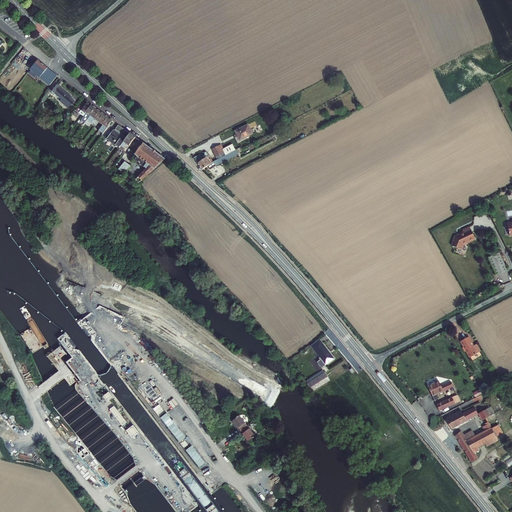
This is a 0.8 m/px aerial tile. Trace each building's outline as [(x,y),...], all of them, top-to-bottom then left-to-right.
[(57,76),(38,60),(30,70),(32,70),(31,72),(35,75),(36,74),(50,85),(57,76)] [(52,91),(51,92),(54,94),(55,93),(62,99),(66,102),(71,98),(72,97),(55,82),(50,89),(52,91)] [(75,101),(71,98),(66,102),(62,99),(60,101),(69,108),(75,101)] [(83,108),(80,105),(76,110),(83,116),(92,105),(87,101),(83,108)] [(83,116),(88,119),(96,108),(92,105),(83,116)] [(96,108),(88,119),(92,122),(100,111),(96,108)] [(100,111),(92,122),(96,126),(105,114),(100,111)] [(96,126),(100,128),(109,117),(105,114),(96,126)] [(98,132),(102,135),(113,120),(109,117),(100,128),(98,132)] [(246,124),(233,131),(238,140),(251,133),(246,124)] [(121,146),(126,138),(114,129),(111,132),(108,130),(105,134),(109,136),(107,138),(115,144),(116,146),(117,146),(119,148),(121,146)] [(126,138),(121,146),(125,149),(124,150),(125,151),(136,137),(130,133),(126,138)] [(116,146),(115,144),(107,138),(106,139),(116,146)] [(165,159),(143,143),(135,154),(138,156),(136,159),(140,162),(139,163),(147,169),(144,171),(135,180),(139,183),(165,159)] [(216,156),(222,153),(218,147),(211,150),(215,157),(216,156)] [(195,160),(202,170),(205,168),(212,163),(209,158),(206,160),(205,158),(202,160),(200,157),(196,159),(195,160)] [(130,166),(125,162),(119,169),(124,174),(130,166)] [(464,244),(475,239),(470,227),(463,230),(464,232),(459,236),(459,235),(456,237),(455,237),(452,246),(462,249),(464,244)] [(490,259),(498,276),(509,271),(501,254),(490,259)] [(463,342),(466,348),(465,349),(467,352),(468,352),(472,358),(483,351),(479,344),(476,346),(471,338),(463,342)] [(319,340),(311,346),(320,358),(319,359),(320,360),(317,362),(321,368),(334,359),(319,340)] [(314,391),(330,380),(323,370),(306,381),(314,391)] [(433,393),(436,401),(437,402),(440,400),(437,396),(456,387),(453,381),(443,386),(441,381),(429,387),(433,393)] [(102,395),(106,401),(113,396),(108,390),(102,395)] [(459,395),(438,405),(441,412),(463,402),(459,395)] [(74,416),(67,421),(109,474),(109,471),(104,464),(104,461),(116,452),(120,456),(120,453),(121,455),(121,457),(123,460),(123,463),(126,463),(127,465),(131,465),(133,464),(133,460),(90,406),(86,406),(86,409),(85,407),(83,409),(81,409),(80,413),(77,416),(74,416)] [(123,425),(127,422),(114,406),(109,409),(123,425)] [(462,410),(447,419),(453,429),(480,414),(475,406),(464,413),(462,410)] [(484,420),(488,417),(492,415),(488,409),(481,414),(484,420)] [(235,419),(232,422),(238,429),(245,423),(240,416),(235,419)] [(494,428),(491,423),(487,425),(490,430),(477,438),(468,443),(464,437),(462,432),(457,436),(471,458),(476,455),(481,452),(479,447),(486,443),(488,448),(501,440),(498,436),(494,428)] [(133,425),(126,430),(132,438),(139,433),(133,425)] [(499,426),(494,428),(498,436),(503,434),(499,426)] [(248,442),(255,436),(249,429),(242,434),(248,442)] [(473,432),(464,437),(468,443),(477,438),(473,432)] [(501,464),(505,470),(511,465),(511,458),(511,457),(501,464)]
